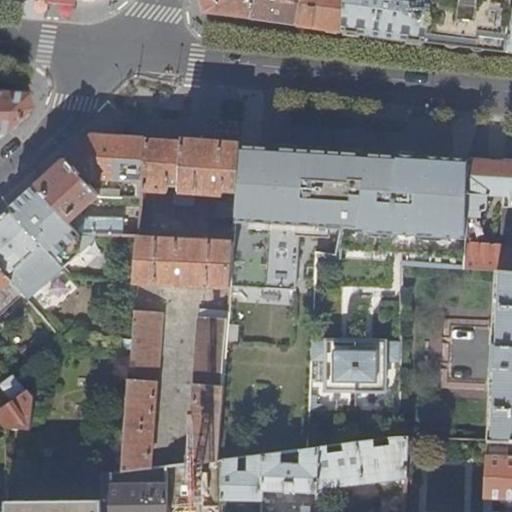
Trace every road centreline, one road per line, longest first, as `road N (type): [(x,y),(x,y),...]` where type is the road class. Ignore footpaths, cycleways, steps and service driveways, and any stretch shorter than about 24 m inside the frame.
road 1 (secondary): [(511,93),(120,54)]
road 2 (tertiary): [(0,173),(120,54)]
road 3 (secondary): [(120,54),(0,42)]
